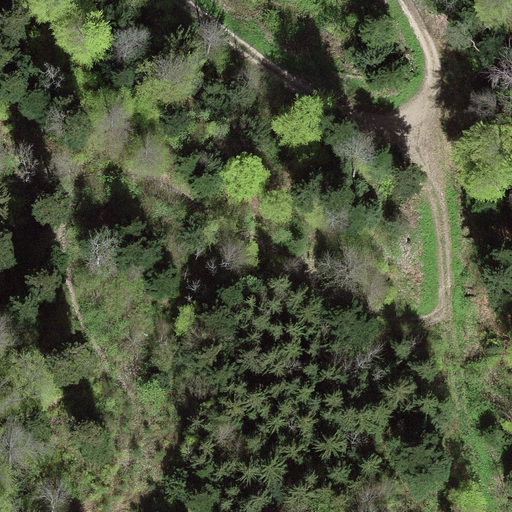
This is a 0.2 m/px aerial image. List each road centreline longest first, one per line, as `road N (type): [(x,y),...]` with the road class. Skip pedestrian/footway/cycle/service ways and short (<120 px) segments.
road 1 (track): [(177,0),(368,123),(414,119)]
road 2 (track): [(447,306),(486,511)]
road 3 (track): [(414,119),(444,239),(447,306)]
road 4 (track): [(403,0),(437,73),(433,96),(414,119)]
